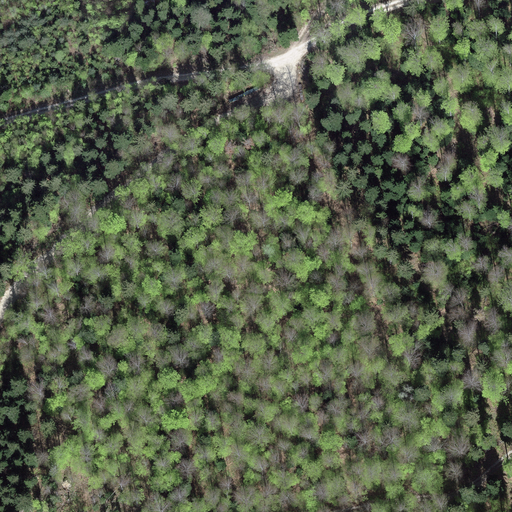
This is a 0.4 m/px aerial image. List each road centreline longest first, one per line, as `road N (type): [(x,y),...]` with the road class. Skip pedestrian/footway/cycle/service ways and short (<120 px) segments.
road 1 (track): [(287,55),(283,89),(204,127),(115,195),(30,272),(0,313)]
road 2 (track): [(0,123),(130,85),(287,55)]
road 3 (track): [(332,511),(465,492),(511,453)]
road 4 (track): [(409,0),(342,23),(287,55)]
